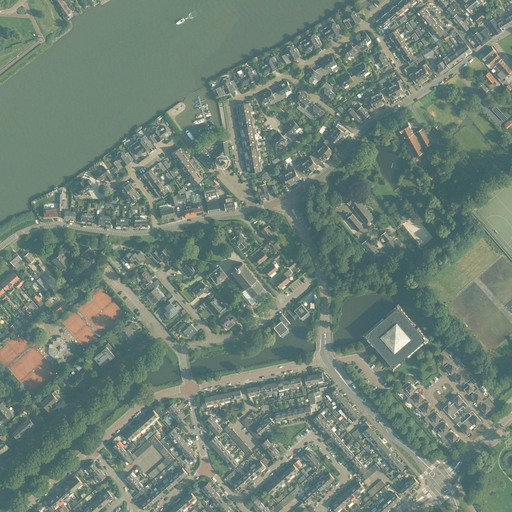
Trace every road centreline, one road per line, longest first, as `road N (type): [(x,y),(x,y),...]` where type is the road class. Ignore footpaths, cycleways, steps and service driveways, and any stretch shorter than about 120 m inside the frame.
road 1 (residential): [(0,468),(158,328)]
road 2 (residential): [(324,511),(319,505),(348,477),(312,435),(236,501)]
road 3 (tertiary): [(328,362),(323,285),(285,197)]
road 4 (residential): [(494,429),(451,377),(429,395),(473,448)]
road 5 (tertiary): [(439,482),(328,362)]
road 6 (unclassified): [(0,248),(48,225),(155,231)]
road 7 (residential): [(189,388),(328,362)]
